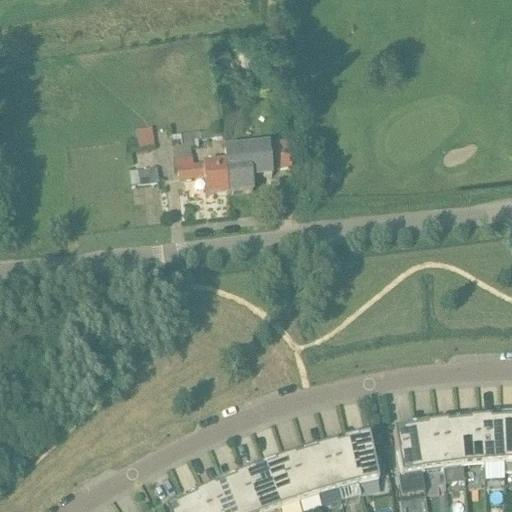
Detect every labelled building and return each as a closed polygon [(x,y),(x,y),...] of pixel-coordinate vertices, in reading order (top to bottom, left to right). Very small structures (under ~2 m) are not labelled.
[(241,92),(236,80),(219,86),(223,99),(241,92)] [(208,133),(170,138),(173,161),(176,160),(178,182),(194,181),(194,180),(204,178),(206,199),(229,196),(226,165),(202,167),(203,168),(193,169),(192,159),(190,150),(199,148),(198,145),(198,142),(223,139),(223,138),(223,137),(222,131),(208,133)] [(287,144),(273,146),(276,171),(290,170),(287,145),(287,144)] [(269,146),(224,151),(226,165),(229,196),(253,194),(252,181),(273,179),(269,146)] [(156,171),(129,174),(131,189),(158,186),(156,171)] [(511,419),(500,420),(501,423),(503,469),(503,480),(511,479),(511,419)] [(488,424),(479,425),(482,471),(503,469),(501,423),(500,420),(488,421),(488,424)] [(457,426),(462,472),(482,471),(479,425),(470,426),(470,422),(457,423),(457,426)] [(436,429),(442,475),(462,472),(457,426),(457,423),(444,424),(445,428),(436,429)] [(415,432),(422,477),(442,475),(436,429),(427,430),(427,427),(414,429),(415,432)] [(422,477),(415,432),(414,429),(402,431),(402,434),(393,436),(401,481),(422,477)] [(390,439),(381,441),(383,450),(391,448),(390,439)] [(346,446),(357,490),(377,486),(368,441),(358,443),(358,440),(345,443),(346,446)] [(360,500),(357,490),(346,446),(345,443),(333,446),(334,449),(325,452),(337,496),(340,506),(350,503),(360,500)] [(303,454),(304,457),(318,501),(337,496),(325,452),(316,454),(316,450),(303,454)] [(284,464),(298,508),(318,501),(304,457),(303,454),(291,458),(292,461),(284,464)] [(262,468),(264,471),(278,511),(285,511),(298,508),(284,464),(275,467),(274,463),(262,468)] [(243,479),(256,511),(278,511),(264,471),(262,468),(250,472),(252,475),(243,479)] [(222,484),(223,487),(233,511),(256,511),(243,479),(235,482),(234,479),(222,484)] [(204,496),(211,511),(233,511),(223,487),(222,484),(210,489),(211,492),(204,496)] [(183,502),(184,504),(187,511),(211,511),(204,496),(195,499),(194,496),(183,502)] [(173,510),(169,511),(187,511),(184,504),(183,502),(171,507),(173,510)]
